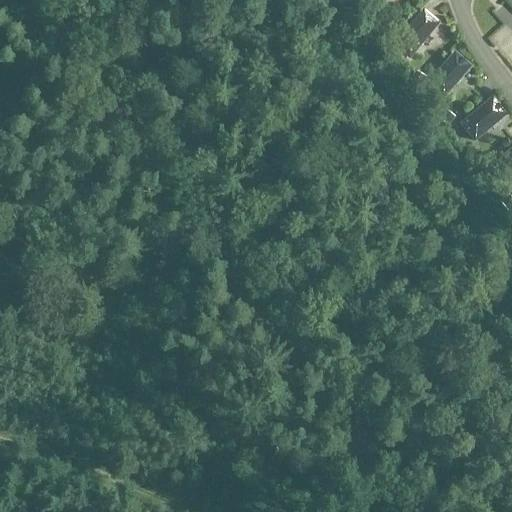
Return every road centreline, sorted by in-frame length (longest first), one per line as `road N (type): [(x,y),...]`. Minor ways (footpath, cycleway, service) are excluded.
road 1 (unclassified): [(410,511),(30,0)]
road 2 (track): [(179,511),(0,440)]
